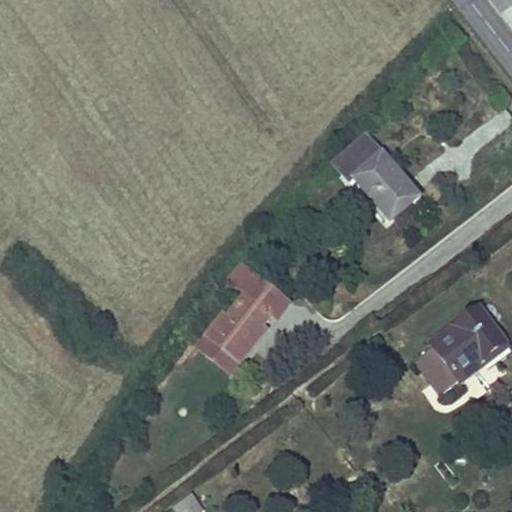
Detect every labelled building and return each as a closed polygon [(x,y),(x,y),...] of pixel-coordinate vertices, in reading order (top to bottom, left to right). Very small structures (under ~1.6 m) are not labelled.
[(366,137),(334,165),(352,186),(357,182),(391,222),(418,199),(366,137)] [(290,306),(242,267),(230,283),(247,296),(228,320),(224,317),(207,338),(240,365),(257,343),(253,340),(262,329),(272,316),(277,321),(290,306)] [(508,349),(482,313),(434,349),(435,351),(416,365),(439,396),(458,382),(462,388),(478,377),(478,376),(476,373),(506,351),(508,349)] [(266,332),(262,329),(253,340),(257,343),(266,332)] [(207,338),(198,350),(231,376),(240,365),(207,338)] [(203,511),(204,511),(192,495),(172,510),(172,511),(203,511)]
